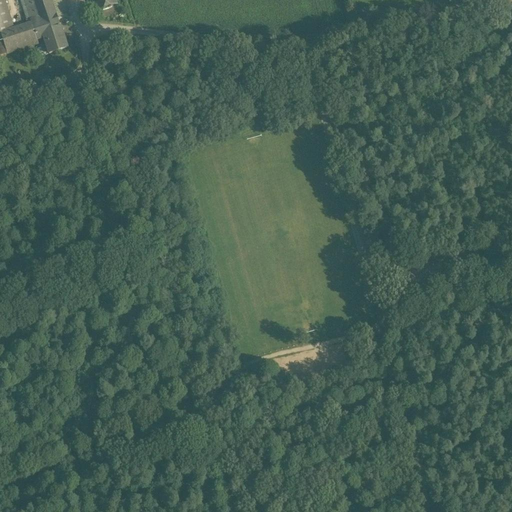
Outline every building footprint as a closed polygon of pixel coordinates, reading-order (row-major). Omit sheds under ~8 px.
[(3,0),(0,0),(0,34),(1,34),(14,30),(3,0)] [(20,0),(24,12),(27,11),(32,24),(14,30),(1,34),(6,52),(38,41),(37,40),(44,38),(43,33),(60,27),(52,3),(51,3),(49,0),(20,0)] [(64,0),(53,0),(59,16),(69,13),(64,0)] [(114,0),(93,0),(96,9),(101,8),(102,10),(103,11),(111,8),(112,7),(111,5),(116,3),(114,0)] [(60,27),(43,33),(44,38),(49,54),(67,49),(60,27)]
